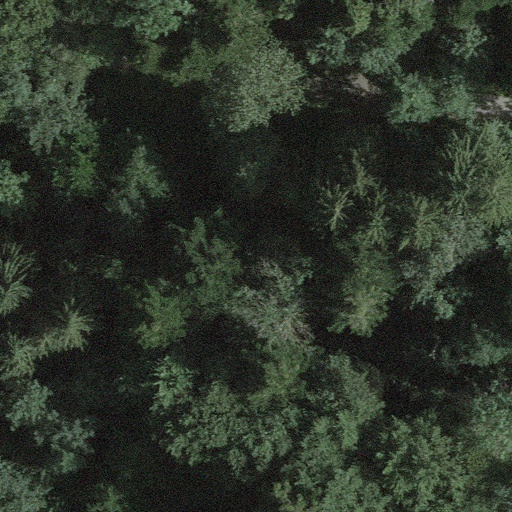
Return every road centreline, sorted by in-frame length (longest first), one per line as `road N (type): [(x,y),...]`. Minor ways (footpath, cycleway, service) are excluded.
road 1 (track): [(511,121),(363,116),(0,35)]
road 2 (track): [(295,0),(363,116)]
